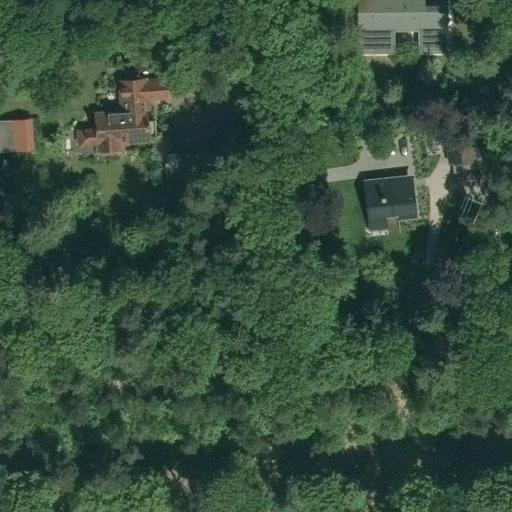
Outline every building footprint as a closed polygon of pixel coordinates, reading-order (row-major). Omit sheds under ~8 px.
[(420,0),(360,0),(361,53),(393,53),(392,28),(420,27),(420,52),(446,51),(445,8),(421,9),(420,0)] [(122,111),(97,114),(98,129),(79,131),(78,132),(79,144),(80,145),(98,143),(99,150),(119,148),(118,141),(155,137),(153,121),(148,121),(146,100),(171,98),(169,78),(120,83),(120,87),(122,111)] [(33,145),(32,118),(9,119),(10,146),(33,145)] [(444,133),(448,165),(477,162),(473,130),(444,133)] [(410,177),(365,182),(369,221),(386,219),(385,217),(397,215),(397,218),(414,216),(410,177)]
